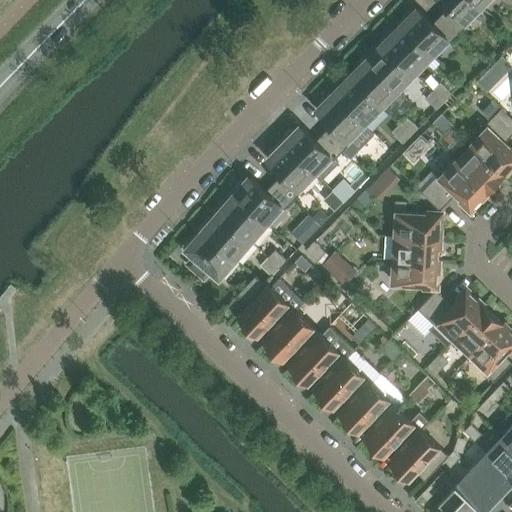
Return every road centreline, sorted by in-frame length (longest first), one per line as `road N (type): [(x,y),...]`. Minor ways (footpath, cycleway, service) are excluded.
road 1 (residential): [(125,266),(123,254),(368,0)]
road 2 (residential): [(381,511),(125,266)]
road 3 (residential): [(0,405),(125,266)]
road 4 (secondary): [(0,89),(86,0)]
road 5 (residential): [(511,205),(476,243),(477,265),(511,297)]
